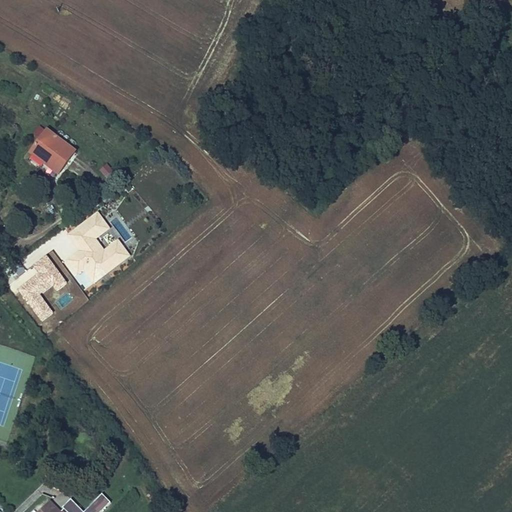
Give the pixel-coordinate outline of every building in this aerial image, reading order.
[(30,152),(58,173),(74,151),(47,130),(30,152)] [(108,180),(115,173),(107,164),(100,171),(108,180)] [(131,259),(119,240),(103,250),(96,240),(110,230),(99,214),(66,235),(78,253),(65,262),(76,278),(84,273),(92,285),(131,259)] [(63,505),(65,507),(62,510),(63,511),(101,511),(112,502),(104,492),(84,511),(71,497),(63,505)] [(37,511),(63,511),(62,510),(51,499),(37,511)]
